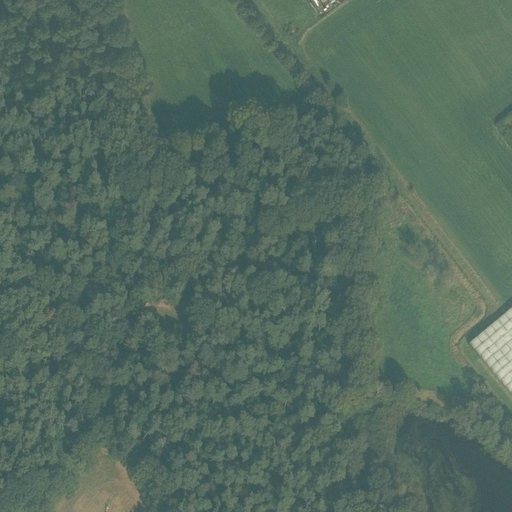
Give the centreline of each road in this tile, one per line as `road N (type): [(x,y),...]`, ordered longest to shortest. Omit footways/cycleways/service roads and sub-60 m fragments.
road 1 (track): [(104,380),(142,322),(213,266),(285,237),(366,231)]
road 2 (track): [(104,380),(84,447),(32,511)]
road 3 (track): [(0,224),(62,361)]
